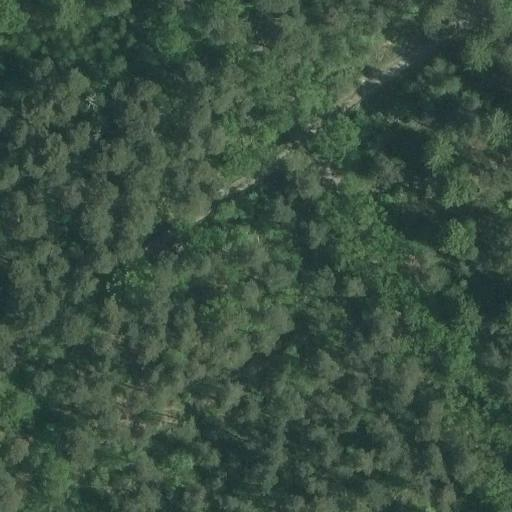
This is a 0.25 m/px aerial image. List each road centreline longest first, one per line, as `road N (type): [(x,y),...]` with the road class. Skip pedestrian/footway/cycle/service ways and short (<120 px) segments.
road 1 (track): [(492,0),(0,353)]
road 2 (unclassified): [(511,487),(429,354),(234,0)]
